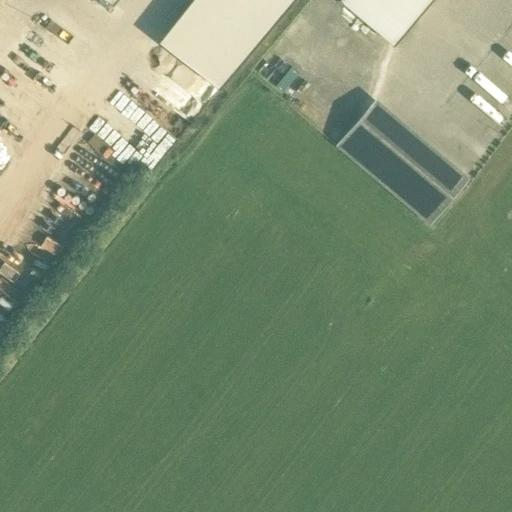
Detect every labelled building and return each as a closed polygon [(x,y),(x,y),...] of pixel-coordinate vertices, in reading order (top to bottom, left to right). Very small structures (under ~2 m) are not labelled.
[(226,92),(299,0),(216,0),(175,52),(226,92)] [(341,0),(393,44),(430,0),(341,0)] [(300,45),(315,28),(300,15),(285,32),(300,45)] [(32,47),(34,57),(70,50),(68,40),(32,47)] [(269,84),(285,65),(271,52),(254,71),(269,84)] [(428,222),(460,185),(367,106),(335,143),(428,222)]
